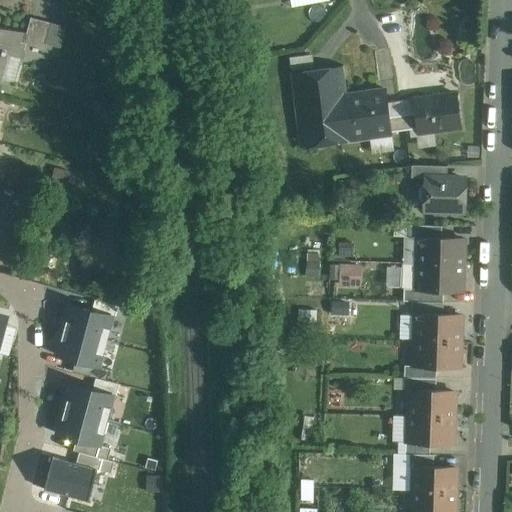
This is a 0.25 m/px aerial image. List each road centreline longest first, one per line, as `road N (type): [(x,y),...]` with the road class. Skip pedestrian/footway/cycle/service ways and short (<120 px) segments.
road 1 (residential): [(496,312),(507,0)]
road 2 (residential): [(0,291),(33,301),(31,437),(13,511)]
road 3 (residential): [(487,511),(496,312)]
